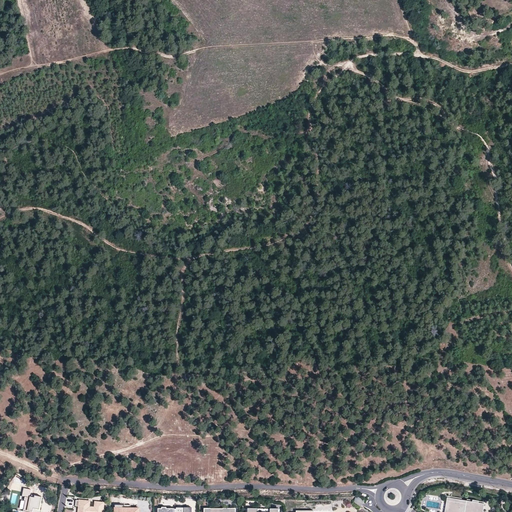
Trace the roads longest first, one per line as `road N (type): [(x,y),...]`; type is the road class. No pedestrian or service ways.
road 1 (track): [(0,216),(46,210),(120,249),(164,255),(270,243),(304,228),(316,210),(320,169),(309,113),(318,93),(363,55),(421,56)]
road 2 (track): [(27,67),(133,48),(176,55),(381,38),(409,38),(421,56),(473,73),(511,64)]
road 3 (track): [(192,256),(182,272),(176,383),(159,423),(145,441),(119,452),(41,470)]
road 4 (track): [(344,66),(481,136),(511,268)]
